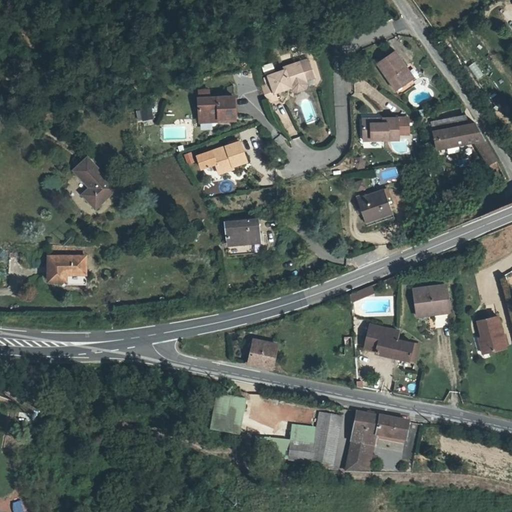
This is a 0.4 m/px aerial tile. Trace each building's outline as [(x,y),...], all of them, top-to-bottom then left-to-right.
[(405,71),(409,69),(392,52),(380,65),(396,93),(413,84),(405,71)] [(305,80),(314,77),(309,60),(284,67),(285,70),(268,75),(271,82),(261,85),(266,102),(277,99),(274,93),(291,88),(291,84),(305,80)] [(468,66),(476,80),(483,76),(475,62),(468,66)] [(416,82),(409,69),(405,71),(413,84),(416,82)] [(307,86),(305,80),(291,84),(291,88),(292,91),(296,93),(305,90),(307,86)] [(200,96),(200,114),(218,113),(218,117),(234,117),(234,95),(200,96)] [(151,108),(136,111),(138,121),(153,118),(151,108)] [(463,115),(431,121),(433,128),(468,121),(463,115)] [(381,125),(361,124),(360,140),(397,141),(397,136),(395,118),(381,120),(381,125)] [(408,120),(395,118),(397,136),(408,136),(408,120)] [(438,148),(475,141),(490,165),(499,160),(477,122),(469,124),(468,121),(433,128),(438,148)] [(211,152),(217,170),(231,165),(232,167),(246,163),(239,142),(211,152)] [(192,152),(184,153),(186,164),(194,162),(192,152)] [(73,169),(90,187),(82,194),(96,208),(119,187),(88,155),(73,169)] [(233,170),(232,167),(231,165),(217,170),(219,175),(233,170)] [(386,219),(379,196),(350,203),(357,227),(386,219)] [(256,240),(254,219),(223,221),(224,242),(256,240)] [(91,258),(54,257),(54,282),(71,282),(71,275),(91,276),(91,258)] [(372,285),(365,288),(368,293),(374,291),(372,285)] [(425,309),(445,308),(443,286),(411,289),(413,315),(425,315),(425,309)] [(368,293),(365,288),(354,292),(356,297),(368,293)] [(497,317),(477,322),(484,353),(505,349),(497,317)] [(397,330),(369,324),(365,349),(375,352),(375,355),(414,363),(417,349),(411,348),(411,343),(396,340),(397,330)] [(276,348),(254,344),(249,364),(271,368),(276,348)] [(243,398),(215,395),(210,431),(239,435),(243,398)] [(356,411),(351,441),(374,445),(376,434),(404,439),(408,421),(356,411)] [(314,444),(291,441),(288,460),(333,466),(343,416),(319,412),(314,444)] [(368,471),(374,445),(351,441),(345,470),(368,471)]
